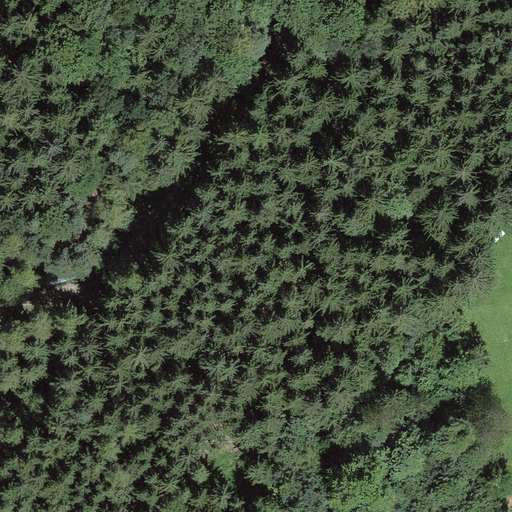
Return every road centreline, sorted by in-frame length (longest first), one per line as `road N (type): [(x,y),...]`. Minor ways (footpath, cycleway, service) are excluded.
road 1 (track): [(0,298),(70,302),(142,244),(261,79),(340,0)]
road 2 (track): [(511,315),(486,305),(458,312),(409,346),(323,511)]
road 3 (track): [(208,511),(125,400),(70,302)]
